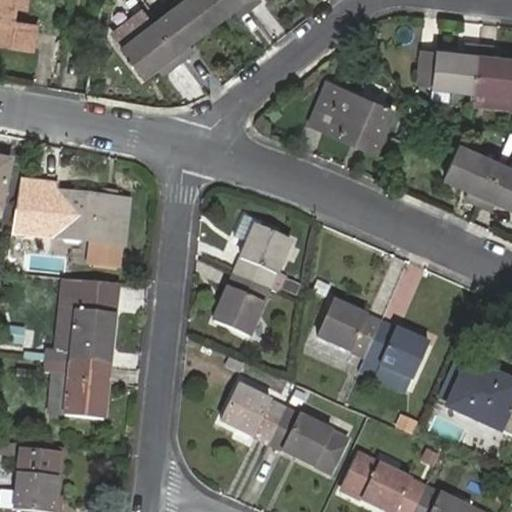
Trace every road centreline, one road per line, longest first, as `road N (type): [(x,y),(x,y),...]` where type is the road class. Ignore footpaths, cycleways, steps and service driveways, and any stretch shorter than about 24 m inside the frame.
road 1 (residential): [(190,140),(150,488)]
road 2 (residential): [(190,140),(511,279)]
road 3 (residential): [(370,0),(190,140)]
road 4 (residential): [(0,105),(190,140)]
